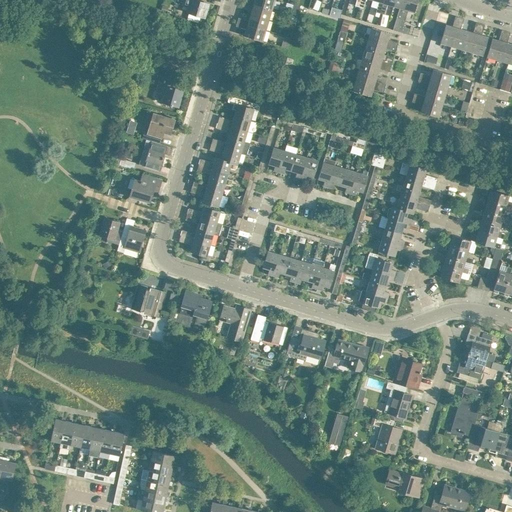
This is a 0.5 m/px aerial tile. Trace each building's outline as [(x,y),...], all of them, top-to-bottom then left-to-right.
[(177,0),(177,1),(183,2),(182,5),(189,7),(187,12),(204,17),(209,3),(197,0),(177,0)] [(272,10),(274,0),(254,0),(255,0),(254,0),(243,0),(243,1),(272,10)] [(379,13),(383,0),(372,0),(378,2),(375,12),(379,13)] [(393,6),(394,0),(383,0),(379,13),(384,15),(387,4),(393,6)] [(397,31),(406,0),(394,0),(393,6),(399,8),(393,30),(397,31)] [(418,0),(406,0),(397,31),(408,35),(410,29),(403,27),(408,10),(414,12),(418,0)] [(268,20),(272,10),(243,1),(242,6),(252,9),(250,15),(268,20)] [(341,15),(343,7),(333,3),(330,12),(341,15)] [(317,16),(319,6),(308,4),(306,13),(317,16)] [(300,6),(294,5),(290,15),(297,17),(300,6)] [(265,30),(268,20),(250,15),(248,21),(238,18),(237,22),(265,30)] [(449,52),(450,46),(459,17),(455,16),(452,27),(446,25),(438,49),(449,52)] [(461,49),(466,31),(461,29),(464,19),(459,17),(450,46),(461,49)] [(347,32),(350,21),(343,20),(340,31),(347,32)] [(262,41),(265,30),(237,22),(236,26),(246,29),(244,36),(262,41)] [(471,52),(480,24),(476,22),(473,33),(466,31),(461,49),(471,52)] [(482,56),(488,37),(481,35),(484,25),(480,24),(471,52),(482,56)] [(387,40),(389,33),(371,28),(368,39),(397,47),(398,43),(387,40)] [(497,60),(505,31),(501,30),(498,40),(492,38),(486,57),(497,60)] [(344,43),(347,32),(340,31),(337,41),(344,43)] [(508,63),(511,47),(511,44),(507,43),(510,33),(505,31),(497,60),(508,63)] [(385,48),(395,51),(397,47),(368,39),(365,49),(383,54),(385,48)] [(341,53),(344,43),(337,41),(334,51),(341,53)] [(381,60),(383,54),(365,49),(362,59),(390,68),(392,64),(381,60)] [(287,57),(284,66),(292,68),(294,59),(287,57)] [(379,69),(389,72),(390,68),(362,59),(359,70),(377,75),(379,69)] [(448,85),(451,75),(433,69),(431,76),(420,73),(419,77),(448,85)] [(375,81),(377,75),(359,70),(356,80),(384,89),(385,84),(375,81)] [(178,107),(183,90),(174,88),(177,81),(161,76),(156,91),(164,93),(161,102),(178,107)] [(445,96),(448,85),(419,77),(418,81),(428,84),(427,90),(445,96)] [(502,78),(499,94),(508,96),(511,80),(502,78)] [(373,90),(383,93),(384,89),(356,80),(352,91),(371,96),(373,90)] [(442,106),(445,96),(427,90),(425,96),(414,93),(413,98),(442,106)] [(258,111),(260,105),(229,96),(228,102),(233,104),(232,109),(236,110),(234,116),(250,120),(253,110),(258,111)] [(438,117),(442,106),(413,98),(412,102),(422,105),(420,112),(438,117)] [(174,120),(168,118),(154,114),(149,129),(145,128),(142,138),(152,141),(152,142),(159,143),(163,132),(170,134),(174,120)] [(247,132),(250,120),(234,116),(232,121),(219,117),(217,123),(247,132)] [(244,143),(247,132),(217,123),(216,128),(229,132),(227,138),(244,143)] [(249,144),(244,143),(227,138),(226,143),(213,139),(211,144),(240,153),(246,155),(249,144)] [(363,149),(364,145),(365,141),(357,139),(356,143),(353,142),(352,146),(363,149)] [(164,154),(168,155),(170,155),(172,147),(159,143),(152,142),(144,166),(159,170),(162,160),(163,160),(164,157),(163,157),(164,154)] [(237,164),(240,153),(211,144),(209,150),(222,154),(221,159),(237,164)] [(278,172),(284,151),(274,148),(269,164),(275,166),(273,171),(278,172)] [(290,170),(295,154),(284,151),(278,172),(283,174),(285,169),(290,170)] [(300,179),(307,157),(295,154),(290,170),(297,172),(295,177),(300,179)] [(236,170),(237,164),(221,159),(215,157),(213,163),(200,159),(198,165),(228,173),(230,168),(236,170)] [(313,177),(318,161),(307,157),(300,179),(305,180),(307,175),(313,177)] [(135,170),(137,164),(119,159),(117,165),(135,170)] [(327,187),(334,166),(323,162),(318,179),(324,181),(323,185),(327,187)] [(424,175),(426,169),(403,162),(400,173),(406,175),(436,184),(438,178),(424,175)] [(226,179),(228,173),(198,165),(197,170),(210,174),(208,179),(225,184),(231,186),(232,181),(226,179)] [(340,185),(345,169),(334,166),(327,187),(333,188),(334,184),(340,185)] [(349,193),(356,172),(345,169),(340,185),(346,187),(345,192),(349,193)] [(362,192),(367,176),(356,172),(349,193),(355,195),(356,190),(362,192)] [(158,190),(159,187),(161,180),(143,175),(141,182),(135,180),(135,181),(130,180),(127,189),(132,191),(130,196),(149,202),(153,189),(158,190)] [(421,186),(434,190),(436,184),(406,175),(403,186),(419,191),(421,186)] [(221,195),(225,184),(208,179),(207,185),(194,181),(192,187),(221,195)] [(418,196),(419,191),(403,186),(397,184),(396,190),(401,192),(400,197),(430,206),(431,200),(418,196)] [(222,208),(225,197),(221,195),(192,187),(190,192),(203,196),(202,202),(222,208)] [(511,202),(507,201),(509,195),(488,189),(486,194),(489,195),(488,200),(506,205),(506,206),(511,207),(511,205),(511,202)] [(414,208),(428,212),(430,206),(400,197),(397,208),(392,206),(391,206),(413,213),(414,208)] [(504,211),(506,206),(506,205),(488,200),(484,199),(483,204),(486,205),(485,210),(503,216),(502,216),(508,218),(510,213),(504,211)] [(420,222),(406,218),(408,212),(413,213),(391,206),(391,208),(389,208),(387,215),(389,216),(388,218),(419,227),(420,222)] [(189,208),(187,214),(217,223),(220,212),(203,207),(202,212),(189,208)] [(501,222),(502,216),(503,216),(485,210),(481,209),(480,214),(483,215),(482,221),(481,221),(499,226),(505,228),(507,223),(501,222)] [(221,224),(217,223),(187,214),(185,220),(198,224),(197,229),(213,234),(218,235),(221,224)] [(117,228),(119,222),(105,218),(100,235),(108,238),(107,242),(119,245),(123,230),(117,228)] [(139,252),(145,230),(133,226),(134,220),(127,218),(123,230),(119,245),(117,250),(124,252),(125,248),(139,252)] [(417,232),(419,227),(388,218),(385,229),(401,233),(403,227),(417,232)] [(498,232),(499,226),(481,221),(482,221),(478,220),(477,225),(480,226),(478,231),(496,237),(502,239),(504,234),(498,232)] [(286,232),(286,228),(276,224),(274,231),(285,235),(286,232)] [(210,245),(213,234),(197,229),(195,234),(182,230),(180,236),(210,245)] [(399,239),(401,233),(385,229),(382,239),(403,246),(404,241),(399,239)] [(495,242),(496,237),(478,231),(475,230),(474,235),(477,236),(475,241),(472,240),(472,241),(477,242),(495,248),(499,249),(501,244),(495,242)] [(472,241),(465,239),(449,234),(448,239),(451,240),(450,245),(449,246),(468,251),(467,251),(473,253),(477,242),(472,241)] [(207,256),(210,245),(180,236),(179,242),(192,246),(190,251),(207,256)] [(401,251),(403,246),(382,239),(378,251),(395,256),(396,249),(401,251)] [(466,257),(467,251),(468,251),(449,246),(450,245),(446,244),(445,249),(448,250),(446,256),(464,261),(464,262),(470,263),(472,259),(466,257)] [(503,250),(499,249),(495,248),(492,259),(498,260),(500,259),(503,250)] [(272,275),(279,254),(268,251),(263,268),(269,269),(268,274),(272,275)] [(376,258),(377,254),(369,252),(365,267),(373,269),(394,275),(395,271),(390,269),(392,263),(376,258)] [(285,274),(290,258),(279,254),(272,275),(278,277),(279,272),(285,274)] [(463,267),(464,262),(464,261),(446,256),(443,255),(442,260),(445,261),(443,266),(461,272),(467,274),(469,269),(463,267)] [(294,282),(301,261),(290,258),(285,274),(291,276),(290,281),(294,282)] [(316,289),(324,262),(313,258),(312,264),(307,281),(313,282),(311,287),(316,289)] [(495,270),(498,260),(492,259),(489,269),(495,270)] [(307,281),(312,264),(301,261),(294,282),(299,284),(301,279),(307,281)] [(329,287),(336,265),(324,262),(316,289),(321,290),(323,285),(329,287)] [(460,277),(461,272),(443,266),(440,265),(438,270),(442,271),(440,276),(437,275),(437,276),(464,284),(465,279),(460,277)] [(509,274),(510,274),(511,268),(506,267),(505,273),(499,271),(493,292),(498,293),(499,290),(504,292),(509,274)] [(387,279),(392,281),(394,275),(373,269),(371,275),(363,272),(362,278),(369,280),(386,285),(387,279)] [(492,280),(495,270),(489,269),(486,278),(492,280)] [(511,274),(510,274),(509,274),(504,292),(503,295),(508,296),(509,293),(511,294),(511,274)] [(483,290),(486,278),(480,276),(477,288),(483,290)] [(488,291),(492,280),(486,278),(483,290),(488,291)] [(384,291),(386,285),(369,280),(366,291),(387,298),(389,293),(384,291)] [(338,295),(341,284),(335,282),(331,293),(338,295)] [(164,291),(163,291),(154,289),(153,291),(147,289),(147,287),(137,284),(130,309),(156,316),(164,291)] [(386,303),(387,298),(366,291),(362,290),(358,301),(363,302),(361,308),(372,312),(374,306),(379,307),(381,301),(386,303)] [(203,331),(212,302),(185,294),(180,309),(174,307),(170,321),(190,327),(193,315),(197,316),(193,328),(203,331)] [(251,310),(244,307),(236,305),(235,309),(224,305),(219,320),(231,323),(227,337),(241,342),(251,310)] [(265,321),(266,317),(258,314),(250,339),(259,342),(260,338),(282,345),(287,327),(265,321)] [(149,342),(160,344),(164,326),(153,323),(149,342)] [(319,334),(307,330),(302,328),(299,338),(291,336),(286,355),(305,361),(307,355),(320,359),(325,341),(318,338),(319,334)] [(169,332),(168,337),(166,343),(172,345),(175,334),(169,332)] [(492,340),(476,336),(468,333),(465,344),(471,346),(469,353),(468,353),(467,354),(493,362),(495,355),(488,353),(492,340)] [(362,346),(338,339),(333,355),(340,357),(339,358),(351,361),(349,369),(360,372),(362,365),(364,365),(369,347),(362,345),(362,346)] [(511,347),(503,371),(511,373),(511,347)] [(480,379),(484,366),(503,372),(505,366),(493,362),(467,354),(465,363),(460,361),(456,372),(480,379)] [(417,388),(419,381),(420,379),(417,378),(419,373),(420,373),(420,371),(419,371),(421,364),(400,358),(393,381),(417,388)] [(405,418),(412,395),(405,393),(407,387),(388,381),(386,388),(394,390),(387,413),(405,418)] [(484,392),(469,388),(468,394),(482,398),(484,392)] [(466,414),(470,402),(461,399),(451,432),(449,432),(448,432),(461,436),(461,437),(462,437),(463,433),(471,436),(474,424),(476,417),(466,414)] [(337,413),(329,441),(339,444),(347,416),(337,413)] [(394,454),(402,429),(394,427),(396,421),(376,415),(373,425),(381,428),(375,448),(394,454)] [(60,443),(65,421),(65,420),(62,419),(62,420),(55,419),(50,441),(60,443)] [(70,445),(75,423),(75,422),(72,421),(71,423),(65,421),(60,443),(70,445)] [(488,449),(496,423),(488,421),(486,428),(474,424),(471,436),(467,448),(478,451),(480,446),(487,448),(486,448),(488,449)] [(80,447),(85,425),(84,425),(85,424),(82,423),(81,425),(75,423),(70,445),(80,447)] [(505,460),(511,437),(511,435),(500,432),(502,425),(496,423),(488,449),(496,451),(495,456),(505,460)] [(90,449),(95,427),(94,427),(94,426),(91,425),(91,427),(85,425),(80,447),(90,449)] [(100,452),(104,430),(104,428),(101,427),(101,429),(95,427),(90,449),(100,452)] [(109,454),(114,432),(114,430),(111,430),(111,431),(104,430),(100,452),(109,454)] [(119,456),(124,434),(124,432),(121,432),(120,433),(114,432),(109,454),(119,456)] [(132,446),(126,445),(123,455),(129,457),(132,446)] [(173,462),(175,456),(153,451),(151,461),(172,466),(173,465),(174,466),(175,463),(173,462)] [(0,477),(11,480),(15,463),(8,462),(9,459),(4,458),(0,474),(0,477)] [(171,472),(172,466),(151,461),(148,471),(170,476),(171,475),(172,475),(172,472),(171,472)] [(54,471),(55,465),(46,463),(44,469),(54,471)] [(74,475),(75,469),(65,467),(64,473),(74,475)] [(84,477),(85,472),(75,469),(74,475),(84,477)] [(424,479),(423,479),(403,473),(403,474),(390,470),(386,483),(399,487),(398,491),(418,497),(424,479)] [(169,482),(170,476),(148,471),(146,481),(168,486),(168,485),(170,485),(170,482),(169,482)] [(94,480),(95,474),(85,472),(84,477),(94,480)] [(104,482),(105,476),(95,474),(94,480),(104,482)] [(167,492),(168,489),(168,486),(146,481),(144,491),(166,496),(166,495),(168,495),(168,492),(167,492)] [(474,494),(456,488),(456,487),(455,486),(454,486),(453,486),(453,487),(452,487),(452,488),(445,485),(447,481),(446,481),(441,496),(436,495),(435,495),(435,496),(434,496),(431,509),(424,507),(425,504),(424,504),(421,511),(437,511),(440,503),(445,504),(445,506),(448,506),(448,505),(464,510),(462,511),(463,511),(469,493),(474,494)] [(165,501),(166,496),(144,491),(142,501),(164,506),(164,504),(165,505),(166,502),(165,501)] [(163,511),(164,506),(142,501),(140,510),(149,511),(163,511),(164,511),(163,511)] [(220,511),(222,504),(222,503),(219,502),(219,504),(212,502),(210,511),(220,511)]
